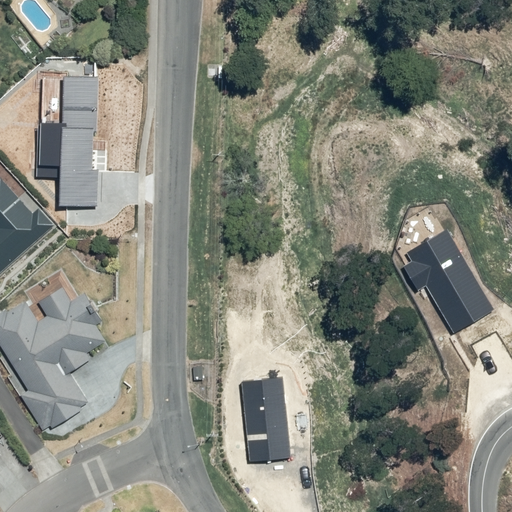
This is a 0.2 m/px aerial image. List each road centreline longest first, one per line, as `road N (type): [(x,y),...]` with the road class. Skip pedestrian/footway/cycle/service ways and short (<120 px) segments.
road 1 (residential): [(180,0),(170,312),(179,447)]
road 2 (residential): [(38,511),(179,447)]
